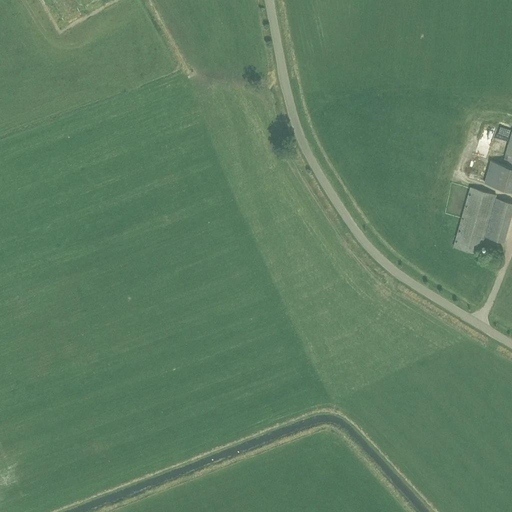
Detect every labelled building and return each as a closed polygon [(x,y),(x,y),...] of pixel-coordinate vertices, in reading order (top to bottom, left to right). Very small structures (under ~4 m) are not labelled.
[(76,0),(74,0),(62,5),(70,25),(84,19),(76,0)] [(511,132),(503,164),(511,166),(511,132)] [(511,190),(511,166),(503,164),(491,161),(485,183),(511,190)] [(484,236),(495,197),(496,194),(470,187),(453,246),(479,253),(484,236)] [(511,211),(511,202),(495,197),(484,236),(503,241),(511,211)]
